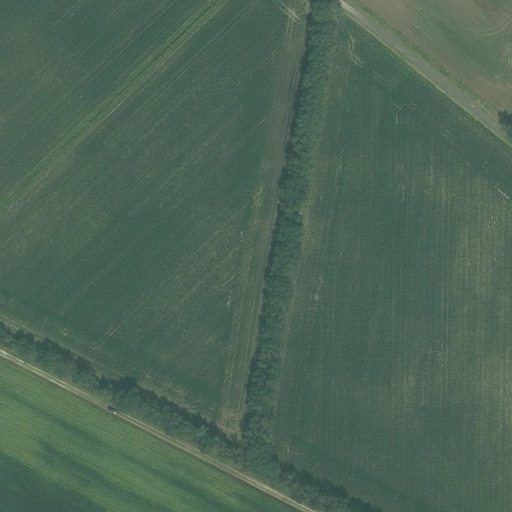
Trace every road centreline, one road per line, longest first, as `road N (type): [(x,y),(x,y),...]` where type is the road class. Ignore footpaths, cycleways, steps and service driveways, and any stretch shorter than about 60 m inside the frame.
road 1 (track): [(0,348),(323,511)]
road 2 (track): [(334,0),(511,142)]
